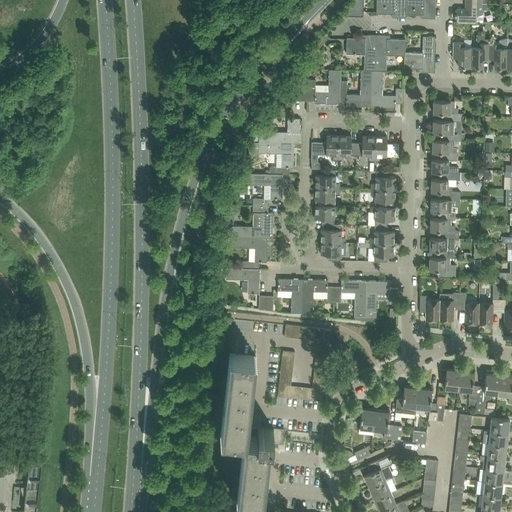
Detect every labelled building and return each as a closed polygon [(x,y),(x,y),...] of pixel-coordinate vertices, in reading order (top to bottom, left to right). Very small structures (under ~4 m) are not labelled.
[(354,0),(341,15),(363,16),(363,0),(354,0)] [(406,17),(406,13),(406,0),(376,0),(376,12),(392,13),(392,16),(406,17)] [(406,0),(406,13),(421,14),(421,17),(435,17),(435,0),(406,0)] [(482,3),(465,3),(465,8),(457,8),(457,21),(477,21),(477,14),(481,14),(482,3)] [(364,70),(372,70),(376,70),(376,34),(362,34),(362,37),(347,37),(346,53),(365,54),(364,70)] [(376,34),(376,70),(383,70),(386,70),(387,54),(389,54),(405,55),(405,51),(406,38),(405,38),(390,38),(390,35),(376,34)] [(423,51),(405,51),(405,55),(404,67),(420,68),(420,71),(434,71),(435,36),(423,35),(423,51)] [(489,42),(489,58),(495,58),(494,67),(507,67),(508,37),(500,40),(500,42),(489,42)] [(453,54),(453,56),(459,57),(459,58),(458,66),(471,66),(471,46),(464,46),(464,41),(463,41),(453,41),(453,54)] [(471,46),(471,66),(483,67),(483,58),(483,57),(489,58),(489,42),(479,42),(478,46),(471,46)] [(340,103),(340,101),(340,80),(341,69),(329,69),(329,85),(316,84),(316,79),(308,79),(308,85),(308,100),(315,100),(315,102),(340,103)] [(346,105),(371,106),(372,70),(364,70),(361,69),(360,93),(347,93),(347,80),(340,80),(340,101),(346,101),(346,105)] [(372,70),(371,106),(396,106),(396,102),(403,102),(403,87),(396,87),(396,94),(382,94),(383,70),(376,70),(372,70)] [(294,100),(308,100),(308,85),(294,85),(294,100)] [(446,113),(446,120),(455,120),(462,120),(462,112),(458,112),(458,107),(454,107),(454,100),(434,100),(433,112),(446,113)] [(259,130),(259,141),(300,142),(300,118),(288,117),(288,131),(259,130)] [(445,132),(445,139),(453,139),(461,140),(461,132),(457,132),(458,127),(455,127),(455,120),(446,120),(433,119),(433,132),(445,132)] [(338,159),(339,134),(327,134),(326,141),(312,141),(311,161),(318,161),(318,154),(333,154),(333,159),(338,159)] [(351,135),(339,134),(338,159),(344,159),(344,155),(356,155),(357,142),(351,142),(351,135)] [(362,142),(357,142),(356,155),(362,155),(369,155),(369,159),(374,160),(375,135),(363,135),(362,142)] [(387,136),(375,135),(374,160),(379,160),(380,155),(399,156),(399,143),(387,143),(387,136)] [(445,152),(445,159),(449,159),(456,159),(457,146),(453,146),(453,139),(445,139),(432,139),(432,151),(445,152)] [(253,141),(248,153),(249,153),(255,156),(257,156),(259,155),(259,152),(282,153),(281,166),(270,166),(270,173),(283,173),(289,174),(290,167),(293,167),(294,142),(259,141),(254,141),(253,141)] [(444,171),(444,178),(456,179),(460,179),(461,171),(458,171),(458,166),(448,166),(449,159),(445,159),(432,158),(432,171),(444,171)] [(316,174),(316,187),(340,187),(340,182),(336,182),(336,169),(323,169),(323,174),(316,174)] [(371,183),(371,188),(395,189),(396,176),(388,176),(389,170),(376,170),(376,183),(371,183)] [(253,197),(253,204),(268,205),(268,198),(282,198),(283,173),(270,173),(242,172),(242,183),(264,184),(264,197),(253,197)] [(444,191),(443,198),(452,198),(460,198),(460,191),(452,191),(452,185),(456,186),(456,179),(444,178),(431,178),(431,190),(444,191)] [(322,199),(322,205),(335,205),(336,192),(339,192),(340,187),(316,187),(315,199),(322,199)] [(375,193),(375,206),(388,206),(388,201),(395,201),(395,189),(371,188),(371,193),(375,193)] [(443,210),(443,217),(451,218),(455,218),(455,205),(451,205),(452,198),(443,198),(431,198),(431,210),(443,210)] [(232,224),(232,235),(268,237),(273,237),(273,212),(268,212),(268,205),(253,204),(253,211),(254,211),(253,225),(232,224)] [(322,223),(329,223),(334,223),(335,210),(339,211),(339,205),(335,205),(322,205),(315,205),(315,217),(322,217),(322,223)] [(375,211),(375,224),(387,225),(387,219),(395,219),(395,207),(388,206),(375,206),(371,206),(371,211),(375,211)] [(442,237),(455,237),(459,238),(459,230),(455,230),(455,225),(451,225),(451,218),(443,217),(430,217),(430,230),(442,230),(442,237)] [(321,229),(321,241),(345,242),(345,237),(341,236),(341,223),(334,223),(329,223),(329,229),(321,229)] [(370,237),(370,242),(394,243),(394,230),(387,230),(387,225),(375,224),(375,230),(374,230),(374,237),(370,237)] [(244,260),(244,267),(259,268),(259,261),(267,261),(268,237),(232,235),(231,246),(255,247),(255,260),(244,260)] [(442,250),(442,257),(450,257),(454,257),(455,237),(442,237),(430,237),(429,249),(442,250)] [(321,241),(321,253),(328,254),(328,259),(340,260),(341,254),(345,254),(345,247),(345,242),(321,241)] [(394,243),(370,242),(370,247),(374,247),(374,260),(386,261),(386,255),(394,255),(394,243)] [(450,257),(442,257),(429,256),(429,269),(441,269),(441,276),(456,276),(456,264),(450,264),(450,257)] [(511,259),(510,260),(510,272),(500,272),(500,278),(511,278),(511,259)] [(259,268),(244,267),(226,267),(226,278),(248,279),(247,292),(259,293),(260,268),(259,268)] [(291,312),(302,312),(303,278),(278,277),(278,289),(292,290),(291,312)] [(327,301),(334,301),(335,286),(328,286),(328,279),(303,278),(302,312),(313,312),(314,290),(327,291),(327,301)] [(335,286),(334,301),(341,301),(341,298),(355,298),(354,315),(354,319),(365,320),(366,280),(342,279),(341,286),(335,286)] [(366,280),(365,320),(376,322),(376,316),(377,292),(390,293),(390,302),(397,303),(398,288),(391,287),(391,280),(366,280)] [(454,308),(459,308),(460,291),(453,291),(453,299),(440,299),(439,319),(453,319),(454,308)] [(465,321),(479,322),(479,302),(466,301),(466,291),(460,291),(459,308),(465,308),(465,321)] [(426,318),(439,319),(440,299),(427,298),(427,295),(420,294),(420,307),(426,307),(426,318)] [(493,311),(499,311),(499,298),(493,298),(492,302),(479,302),(479,322),(493,322),(493,311)] [(504,328),(511,328),(511,308),(505,308),(505,299),(499,298),(499,311),(505,311),(504,328)] [(314,327),(312,339),(318,339),(318,338),(321,339),(323,328),(314,327)] [(318,339),(317,346),(329,347),(330,333),(331,328),(323,328),(321,339),(318,338),(318,339)] [(223,413),(221,436),(244,438),(238,492),(237,502),(259,504),(263,504),(264,494),(269,451),(270,440),(279,441),(279,436),(282,436),(283,429),(248,426),(249,415),(256,356),(239,354),(234,353),(230,353),(223,413)] [(444,387),(458,388),(460,369),(446,367),(444,387)] [(469,398),(477,399),(479,385),(473,384),(475,370),(460,369),(458,388),(470,390),(469,398)] [(477,399),(476,411),(484,412),(486,400),(486,398),(490,399),(491,392),(498,393),(500,373),(497,373),(497,370),(487,369),(486,372),(485,386),(479,385),(477,399)] [(511,374),(500,373),(498,393),(509,394),(508,402),(511,402),(511,374)] [(278,395),(286,396),(288,384),(291,384),(292,378),(280,377),(278,395)] [(312,386),(316,387),(315,400),(318,400),(323,400),(323,399),(324,388),(325,380),(313,379),(312,386)] [(288,384),(286,396),(295,397),(297,385),(291,385),(291,384),(288,384)] [(404,385),(403,398),(397,398),(395,411),(415,413),(418,386),(404,385)] [(307,386),(306,399),(315,400),(316,387),(312,386),(312,387),(307,386)] [(418,386),(416,408),(425,409),(425,412),(426,412),(425,414),(429,415),(429,410),(436,410),(437,402),(431,402),(432,388),(418,386)] [(435,419),(443,420),(445,403),(437,402),(436,410),(435,419)] [(359,426),(373,428),(376,408),(362,406),(359,426)] [(384,437),(392,438),(394,424),(388,423),(390,409),(376,408),(373,428),(385,429),(384,437)] [(492,417),(490,430),(508,432),(509,419),(492,417)] [(402,425),(394,424),(392,438),(401,439),(402,425)] [(414,429),(412,440),(426,442),(427,430),(414,429)] [(484,430),(483,442),(489,442),(489,443),(507,444),(508,432),(490,430),(484,430)] [(489,443),(488,455),(505,457),(507,444),(489,443)] [(367,446),(354,451),(357,458),(370,453),(367,446)] [(481,454),(480,460),(484,460),(483,468),(486,468),(504,470),(505,457),(488,455),(481,454)] [(365,474),(370,486),(386,479),(393,476),(388,464),(392,462),(389,455),(368,464),(371,472),(365,474)] [(29,471),(27,487),(27,488),(39,489),(42,465),(24,462),(24,463),(26,471),(29,471)] [(486,468),(485,481),(502,483),(504,470),(486,468)] [(370,486),(375,498),(391,491),(386,479),(370,486)] [(485,481),(483,494),(501,496),(502,483),(485,481)] [(27,488),(27,487),(22,487),(23,495),(26,495),(24,511),(19,510),(19,511),(23,511),(36,511),(39,489),(27,488)] [(375,498),(380,510),(396,503),(391,491),(375,498)] [(483,494),(482,507),(500,509),(501,496),(483,494)] [(380,510),(380,511),(408,511),(410,511),(405,499),(396,503),(380,510)]
